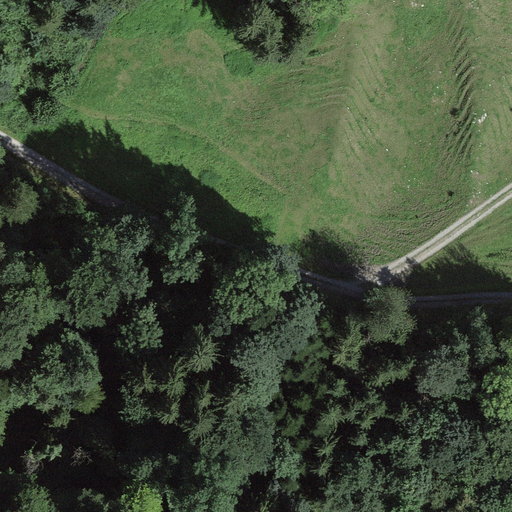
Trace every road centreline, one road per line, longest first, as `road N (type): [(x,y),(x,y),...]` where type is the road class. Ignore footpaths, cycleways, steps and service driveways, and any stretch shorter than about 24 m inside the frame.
road 1 (track): [(0,136),(150,223),(295,277),(426,303),(511,300)]
road 2 (track): [(511,195),(406,264),(344,290)]
